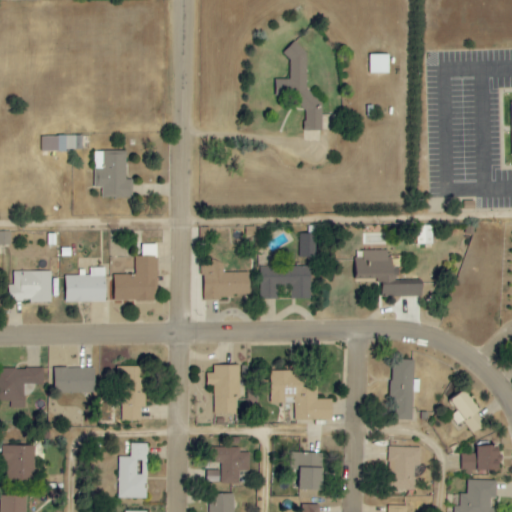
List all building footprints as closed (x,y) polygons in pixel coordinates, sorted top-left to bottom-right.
[(321,131),(322,90),(306,90),(306,46),(288,46),(287,80),(275,80),(275,97),(294,97),(294,109),(304,109),(304,131),(321,131)] [(389,55),(369,55),(369,73),(389,73),(389,55)] [(82,150),(81,136),(66,136),(66,150),(82,150)] [(41,153),(65,152),(64,137),(41,137),(41,153)] [(125,151),(94,152),(95,189),(101,189),(102,198),(132,198),(132,180),(126,180),(125,151)] [(432,226),(416,226),(417,245),(432,245),(432,226)] [(315,258),(316,234),(299,233),(299,257),(315,258)] [(155,245),(141,245),(141,257),(134,257),(134,275),(113,275),(113,301),(155,301),(155,245)] [(392,280),(392,258),(388,258),(387,251),(362,251),(362,259),(355,259),(355,281),(381,281),(381,298),(422,297),(422,280),(392,280)] [(249,298),(249,272),(223,273),(223,262),(201,263),(202,299),(249,298)] [(310,267),(259,267),(260,300),(277,299),(277,288),(291,288),(291,300),(310,299),(310,267)] [(64,276),(65,303),(105,302),(105,268),(89,269),(89,276),(64,276)] [(51,272),(12,272),(12,286),(8,286),(8,303),(51,302),(51,272)] [(412,393),(419,393),(419,380),(414,380),(414,361),(392,360),(390,420),(412,421),(412,393)] [(236,415),(236,400),(239,400),(239,366),(213,366),(213,374),(206,374),(206,385),(214,385),(214,415),(236,415)] [(123,422),(141,422),(140,408),(146,408),(145,367),(121,368),(123,422)] [(94,368),(53,369),(54,394),(94,393),(94,368)] [(43,385),(43,369),(0,369),(0,410),(22,410),(22,385),(43,385)] [(332,420),(332,400),(317,400),(317,372),(270,372),(270,404),(294,404),(294,420),(332,420)] [(450,417),(458,426),(462,422),(472,435),(485,425),(476,414),(479,411),(463,391),(449,402),(457,412),(450,417)] [(239,448),(239,437),(227,437),(227,447),(239,448)] [(118,458),(117,499),(146,499),(147,445),(130,444),(130,458),(118,458)] [(34,447),(5,447),(4,481),(34,482),(34,447)] [(414,491),(415,467),(420,467),(420,448),(390,447),(389,490),(414,491)] [(461,454),(461,471),(498,472),(498,447),(475,447),(475,455),(461,454)] [(250,453),(240,453),(240,449),(210,448),(209,463),(220,463),(220,471),(208,471),(208,483),(239,484),(239,472),(249,472),(250,453)] [(299,467),(298,490),(321,491),(323,454),(292,453),(292,466),(299,467)] [(497,481),(467,480),(467,495),(460,494),(459,507),(453,507),(453,511),(495,511),(495,509),(490,509),(491,499),(496,499),(497,481)] [(233,511),(233,495),(208,495),(208,511),(233,511)] [(0,511),(25,511),(26,497),(0,496),(0,511)]
